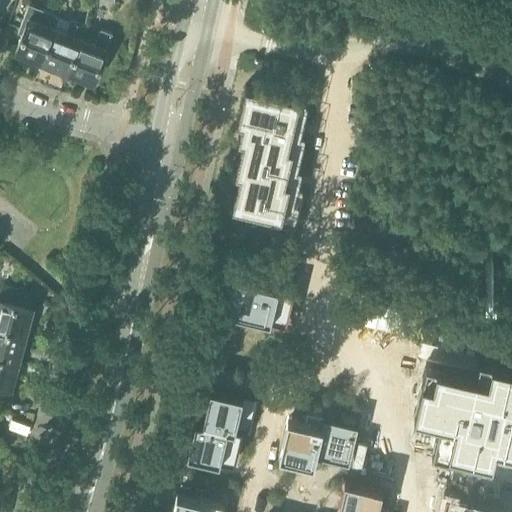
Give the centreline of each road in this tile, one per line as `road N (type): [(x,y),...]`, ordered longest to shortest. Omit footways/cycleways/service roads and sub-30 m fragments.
road 1 (unclassified): [(139,292),(106,298),(93,318),(45,511)]
road 2 (tertiary): [(85,511),(139,292)]
road 3 (unclassified): [(344,54),(307,272)]
road 4 (residential): [(247,511),(274,404),(352,368)]
road 5 (unclassified): [(344,54),(403,37),(511,80)]
road 6 (residential): [(168,147),(0,90)]
road 7 (residential): [(352,368),(417,511)]
road 8 (tertiary): [(139,292),(168,147)]
road 9 (tertiary): [(168,147),(195,30)]
